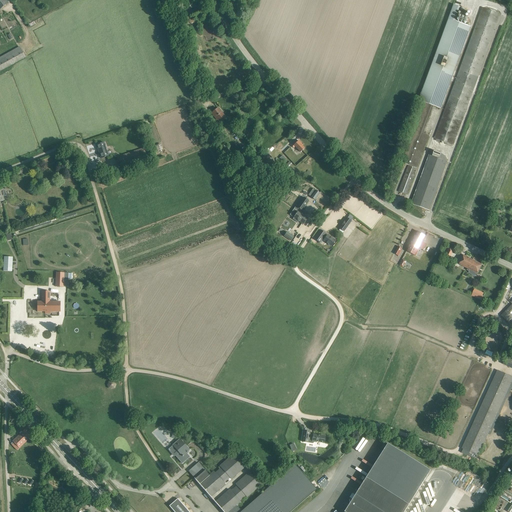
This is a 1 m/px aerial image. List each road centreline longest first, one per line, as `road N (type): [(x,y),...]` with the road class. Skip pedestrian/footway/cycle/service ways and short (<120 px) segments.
road 1 (unclassified): [(511,265),(427,228),(355,179),(244,48),(215,0)]
road 2 (track): [(126,370),(117,267),(87,155),(67,146),(0,169)]
road 3 (track): [(355,179),(293,264),(342,311),(294,411)]
road 4 (track): [(126,370),(294,411)]
road 5 (primary): [(121,511),(14,396)]
road 6 (track): [(170,481),(142,438),(126,370)]
